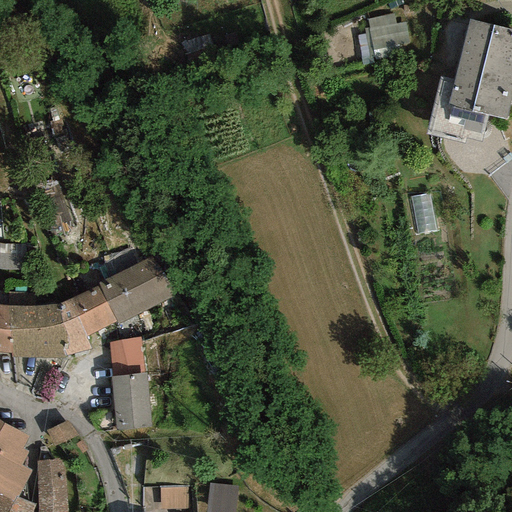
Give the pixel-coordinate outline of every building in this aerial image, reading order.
[(367,58),(408,51),(401,11),(361,17),(367,58)] [(511,85),(511,41),(463,30),(444,116),(502,129),(511,85)] [(0,241),(0,265),(23,266),(23,241),(0,241)] [(48,310),(0,309),(0,360),(62,362),(144,322),(121,275),(48,310)] [(113,375),(116,427),(153,425),(150,373),(113,375)] [(30,446),(0,432),(0,511),(32,511),(33,511),(6,498),(30,446)] [(73,511),(76,471),(40,468),(36,511),(73,511)] [(189,482),(160,484),(161,508),(191,506),(189,482)] [(238,511),(238,484),(211,484),(210,511),(238,511)]
